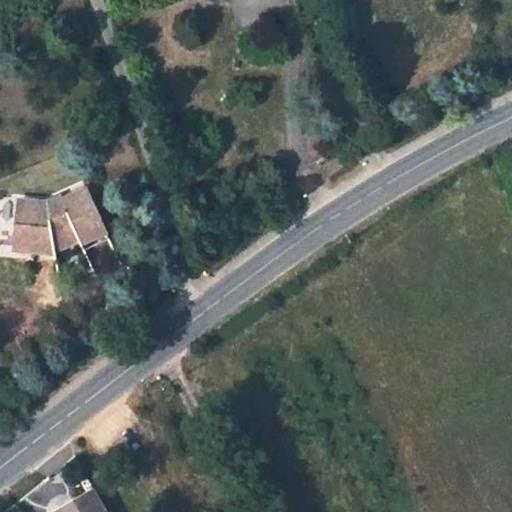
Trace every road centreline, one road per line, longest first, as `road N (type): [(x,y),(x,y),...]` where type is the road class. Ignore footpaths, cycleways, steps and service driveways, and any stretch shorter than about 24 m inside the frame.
road 1 (tertiary): [(0,464),(397,173),(511,119)]
road 2 (unknown): [(206,313),(89,0)]
